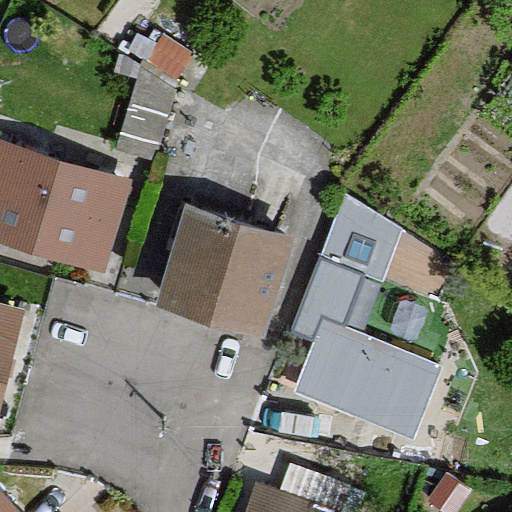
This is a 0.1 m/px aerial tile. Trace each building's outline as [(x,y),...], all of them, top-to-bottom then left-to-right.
[(138,63),(115,144),(154,156),(175,84),(138,63)] [(119,177),(0,141),(0,226),(96,255),(119,177)] [(286,232),(187,203),(160,296),(259,325),(286,232)] [(375,266),(391,227),(343,208),(300,323),(316,329),(299,369),(414,416),(435,359),(340,320),(362,261),(375,266)] [(391,227),(375,266),(441,297),(442,249),(391,227)] [(0,363),(14,308),(0,304),(0,363)] [(330,511),(259,485),(248,511),(330,511)] [(17,511),(0,492),(0,511),(17,511)]
